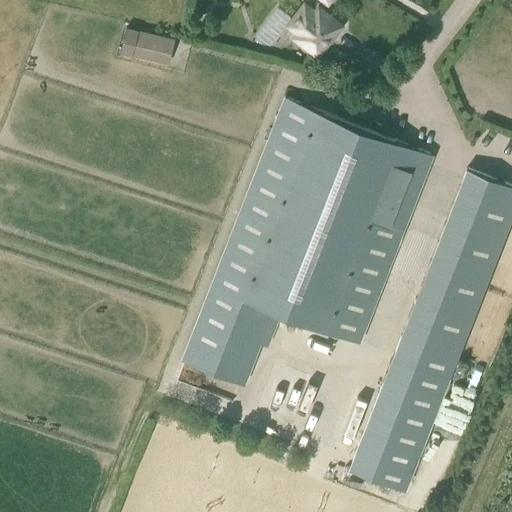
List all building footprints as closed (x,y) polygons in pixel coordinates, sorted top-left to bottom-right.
[(319,59),(346,24),(318,3),(315,7),(305,0),(303,0),(284,25),(294,33),(291,37),(319,59)] [(125,25),(121,53),(172,60),(176,32),(125,25)] [(291,95),(218,282),(187,360),(246,383),(262,341),(269,344),(283,308),(359,338),(432,150),(291,95)] [(511,181),(469,165),(353,464),(408,486),(511,220),(511,181)] [(176,374),(169,391),(224,416),(232,399),(176,374)]
